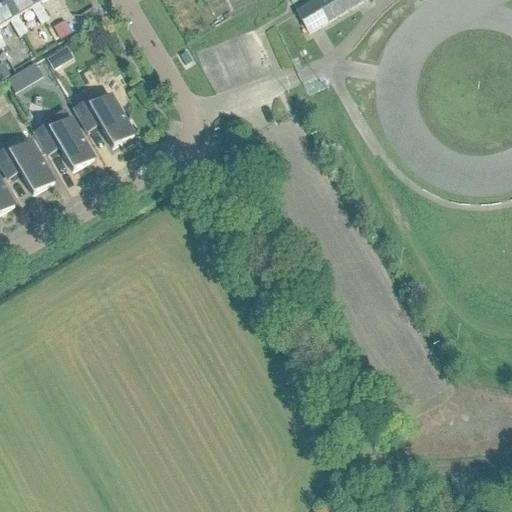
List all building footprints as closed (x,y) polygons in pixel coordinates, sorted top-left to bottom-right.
[(27,0),(0,0),(0,2),(12,23),(9,25),(18,41),(26,36),(17,21),(30,13),(34,11),(27,0)] [(27,0),(34,11),(30,13),(40,28),(48,23),(38,8),(51,0),(27,0)] [(308,37),(369,0),(322,0),(296,16),(308,37)] [(12,23),(0,2),(0,51),(4,49),(0,42),(0,30),(9,25),(12,23)] [(64,24),(52,31),(60,44),(71,37),(64,24)] [(56,57),(45,64),(52,75),(55,73),(63,69),(56,58),(56,57)] [(18,77),(6,84),(14,98),(26,91),(18,77)] [(93,101),(86,105),(73,113),(87,137),(88,136),(90,139),(101,133),(112,152),(133,140),(110,100),(97,108),(93,101)] [(42,126),(44,130),(33,136),(47,160),(59,153),(72,176),(93,163),(64,113),(42,126)] [(32,199),(54,187),(30,147),(10,159),(6,152),(0,155),(0,171),(7,184),(19,177),(32,199)] [(0,218),(14,210),(0,186),(0,218)]
